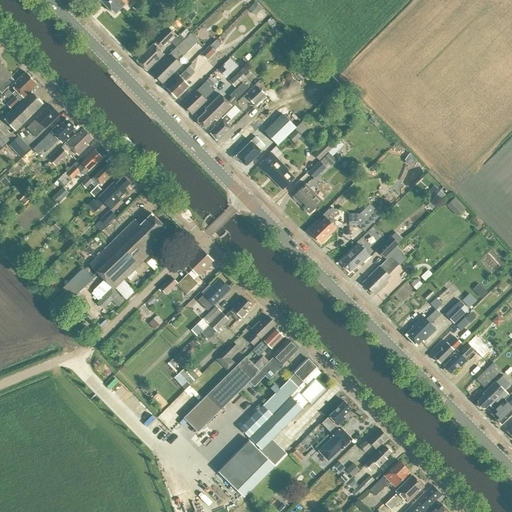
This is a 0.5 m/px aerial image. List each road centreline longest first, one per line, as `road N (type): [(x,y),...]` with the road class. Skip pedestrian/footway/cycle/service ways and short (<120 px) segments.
road 1 (residential): [(472,511),(202,238)]
road 2 (secondary): [(511,470),(244,197)]
road 3 (residential): [(202,238),(0,32)]
road 4 (secondary): [(244,197),(48,0)]
road 5 (unclassified): [(0,385),(91,343),(202,238)]
